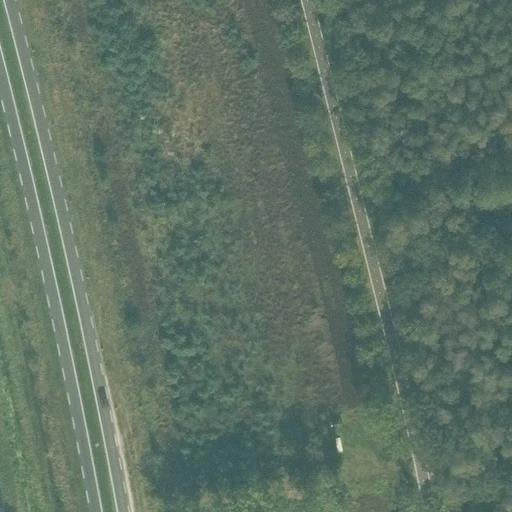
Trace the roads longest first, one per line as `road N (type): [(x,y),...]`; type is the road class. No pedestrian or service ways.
road 1 (primary): [(121,511),(7,0)]
road 2 (primary): [(0,77),(97,511)]
